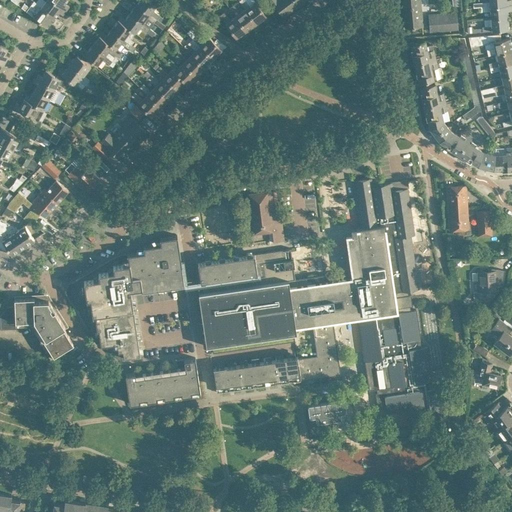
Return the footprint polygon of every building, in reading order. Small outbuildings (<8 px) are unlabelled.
[(33,0),(29,7),(24,3),(21,7),(47,27),(54,17),(41,6),(33,0)] [(44,0),(45,1),(41,6),(54,17),(58,11),(62,14),(66,10),(52,0),(44,0)] [(52,0),(66,10),(69,6),(65,3),(66,0),(52,0)] [(139,0),(137,3),(157,18),(160,15),(152,9),(157,3),(153,0),(139,0)] [(230,0),(226,3),(236,16),(235,16),(246,30),(247,30),(252,26),(254,29),(258,26),(256,23),(245,8),(240,12),(230,0)] [(245,0),(238,0),(245,8),(256,23),(262,18),(264,21),(268,18),(255,1),(249,6),(245,0)] [(304,0),(266,0),(270,5),(273,2),(283,16),(304,0)] [(419,0),(400,0),(401,5),(403,5),(405,27),(422,26),(419,0)] [(137,3),(129,13),(142,22),(142,23),(149,28),(154,23),(162,29),(165,25),(157,19),(157,18),(137,3)] [(511,9),(511,4),(480,7),(481,11),(490,11),(491,18),(507,17),(507,10),(511,9)] [(245,36),(249,33),(247,30),(246,30),(235,16),(230,20),(224,11),(220,15),(237,37),(242,33),(245,36)] [(152,36),(155,32),(149,28),(142,23),(142,22),(129,13),(125,19),(121,15),(118,19),(131,29),(130,29),(135,32),(139,26),(152,36)] [(456,13),(429,15),(430,30),(457,28),(456,13)] [(508,29),(507,17),(491,18),(491,25),(482,26),(482,31),(508,29)] [(131,44),(133,41),(130,38),(135,32),(130,29),(131,29),(118,19),(111,29),(131,44)] [(179,25),(174,20),(170,25),(175,30),(179,25)] [(106,35),(102,32),(99,35),(112,45),(116,48),(120,42),(128,48),(131,44),(111,29),(106,35)] [(196,34),(192,38),(200,45),(213,57),(218,52),(220,55),(224,51),(208,36),(203,41),(196,34)] [(495,46),(496,53),(511,49),(511,47),(510,37),(501,39),(500,34),(468,36),(471,47),(484,43),(485,48),(495,46)] [(112,61),(112,60),(115,63),(118,60),(115,57),(107,51),(112,45),(99,35),(92,45),(112,61)] [(464,37),(459,37),(463,56),(468,55),(464,37)] [(413,54),(412,54),(414,63),(435,58),(433,49),(427,51),(425,40),(411,43),(413,54)] [(0,42),(0,57),(6,60),(8,56),(4,54),(8,47),(0,42)] [(187,43),(184,47),(191,54),(191,53),(204,66),(205,66),(209,61),(212,64),(216,60),(213,57),(200,45),(195,50),(187,43)] [(97,65),(102,58),(109,64),(112,67),(115,63),(112,60),(112,61),(92,45),(87,51),(83,48),(80,52),(97,65)] [(498,61),(489,63),(490,67),(511,62),(511,49),(496,53),(498,61)] [(179,52),(175,55),(183,63),(183,62),(196,75),(196,74),(201,70),(204,72),(207,69),(205,66),(204,66),(191,53),(191,54),(186,59),(179,52)] [(69,58),(66,62),(69,65),(83,75),(83,74),(90,65),(77,55),(72,61),(69,58)] [(468,55),(463,56),(467,74),(472,73),(468,55)] [(420,82),(429,80),(442,77),(440,67),(437,67),(435,58),(414,63),(416,72),(417,72),(420,82)] [(127,65),(133,69),(137,65),(131,60),(127,65)] [(171,60),(167,64),(172,68),(188,83),(193,78),(195,81),(199,77),(196,74),(196,75),(183,62),(183,63),(178,68),(171,60)] [(491,72),(500,70),(502,77),(511,74),(511,62),(490,67),(491,72)] [(153,67),(163,77),(176,89),(177,89),(182,84),(184,87),(188,83),(172,68),(167,73),(160,66),(159,67),(156,63),(153,67)] [(85,85),(90,79),(83,74),(83,75),(69,65),(65,70),(62,67),(58,72),(70,81),(75,85),(79,80),(85,85)] [(42,75),(38,73),(36,77),(54,88),(57,83),(66,89),(70,81),(58,72),(57,75),(46,69),(42,75)] [(472,73),(467,74),(470,89),(476,88),(472,73)] [(495,91),(511,86),(511,74),(502,77),(503,84),(494,86),(495,91)] [(148,78),(155,85),(168,98),(173,93),(176,95),(179,92),(177,89),(176,89),(163,77),(158,82),(151,75),(148,78)] [(54,101),(60,91),(54,88),(36,77),(33,82),(37,84),(34,90),(48,98),(49,98),(54,101)] [(138,80),(135,83),(139,87),(146,94),(147,94),(160,107),(160,106),(165,101),(167,104),(171,100),(168,98),(155,85),(150,90),(143,83),(142,84),(138,80)] [(423,97),(422,97),(424,106),(445,101),(443,92),(437,93),(435,83),(420,86),(423,97)] [(507,100),(511,99),(511,86),(495,91),(496,95),(505,93),(507,100)] [(476,88),(470,89),(474,105),(479,104),(476,88)] [(38,107),(42,109),(48,98),(34,90),(30,96),(26,94),(24,98),(39,106),(38,107)] [(160,107),(147,94),(146,94),(142,99),(134,92),(131,95),(144,108),(151,115),(156,110),(159,113),(163,109),(160,106),(160,107)] [(43,110),(42,109),(38,107),(39,106),(24,98),(20,104),(16,102),(14,107),(38,120),(43,110)] [(492,103),(493,108),(508,105),(510,112),(511,111),(511,99),(507,100),(492,103)] [(447,110),(445,101),(424,106),(426,115),(427,115),(429,125),(430,125),(430,127),(435,134),(446,125),(443,121),(441,111),(447,110)] [(478,111),(480,110),(479,104),(474,105),(474,106),(462,114),(466,120),(478,111)] [(138,117),(143,113),(137,107),(136,106),(131,111),(138,117)] [(511,111),(510,112),(511,119),(502,121),(503,126),(511,124),(511,111)] [(482,116),(479,122),(493,140),(495,132),(482,116)] [(108,132),(101,140),(119,158),(146,131),(133,118),(114,138),(108,132)] [(77,122),(72,127),(78,133),(83,128),(77,122)] [(63,135),(72,127),(65,123),(59,133),(63,135)] [(450,130),(446,125),(435,134),(440,140),(442,141),(442,142),(451,148),(450,149),(458,154),(470,136),(462,131),(459,136),(450,130)] [(18,151),(24,140),(20,138),(1,127),(0,127),(0,132),(2,134),(0,137),(0,140),(13,148),(18,151)] [(71,130),(65,136),(71,141),(77,135),(71,130)] [(49,139),(55,142),(60,135),(53,131),(49,139)] [(474,146),(478,141),(470,136),(458,154),(466,159),(466,158),(476,163),(478,164),(486,166),(490,153),(483,151),(474,146)] [(3,157),(7,159),(13,148),(0,140),(0,154),(3,156),(3,157)] [(496,148),(491,146),(490,153),(486,166),(493,168),(496,168),(496,169),(507,168),(507,169),(511,169),(511,147),(506,147),(496,148)] [(41,155),(37,162),(42,165),(48,158),(50,154),(44,151),(41,155)] [(100,178),(81,161),(76,157),(71,162),(76,166),(68,174),(86,192),(92,185),(93,185),(100,178)] [(55,177),(61,171),(48,158),(42,165),(55,177)] [(358,317),(358,318),(365,361),(364,361),(365,361),(365,363),(366,365),(365,365),(365,366),(366,366),(366,370),(366,372),(367,372),(367,374),(366,374),(367,377),(368,379),(367,379),(367,380),(368,380),(368,382),(368,384),(369,388),(369,390),(376,388),(377,392),(375,393),(378,408),(386,407),(387,413),(424,407),(424,412),(430,411),(431,420),(449,418),(444,386),(432,388),(426,346),(421,347),(416,309),(410,310),(410,306),(412,305),(411,294),(408,294),(407,290),(418,289),(410,235),(414,234),(407,188),(409,187),(407,179),(384,183),(371,185),(370,177),(354,180),(361,227),(356,228),(354,228),(351,228),(351,230),(352,233),(346,234),(352,276),(327,280),(329,298),(333,298),(334,306),(330,307),(333,321),(364,316),(364,317),(358,317)] [(47,190),(45,188),(43,190),(57,202),(68,190),(56,179),(47,190)] [(466,184),(447,185),(449,230),(468,228),(466,184)] [(6,206),(12,210),(14,211),(22,201),(31,208),(23,217),(32,223),(41,213),(45,216),(57,202),(43,190),(32,203),(18,191),(9,202),(10,202),(6,206)] [(279,223),(275,190),(247,193),(251,233),(272,231),(273,241),(283,240),(281,223),(279,223)] [(9,216),(12,210),(6,206),(3,212),(9,216)] [(478,229),(492,229),(490,210),(476,210),(478,229)] [(25,225),(19,229),(0,218),(0,247),(5,249),(7,248),(12,254),(34,239),(25,225)] [(118,359),(119,359),(120,359),(121,359),(127,359),(126,355),(140,353),(131,290),(128,291),(128,288),(141,286),(162,283),(163,287),(184,284),(177,234),(159,237),(160,238),(161,242),(143,245),(143,246),(144,250),(121,254),(119,254),(117,255),(116,255),(114,256),(72,282),(71,283),(70,284),(69,285),(68,286),(68,287),(68,288),(68,289),(68,290),(68,291),(68,292),(68,293),(69,294),(71,298),(71,299),(93,335),(94,336),(95,337),(96,337),(97,337),(98,337),(99,337),(99,336),(100,336),(102,334),(106,338),(105,339),(104,339),(104,340),(104,341),(104,342),(104,343),(104,344),(104,345),(105,346),(106,347),(118,358),(118,359)] [(290,248),(197,261),(200,280),(286,267),(287,270),(290,270),(291,279),(295,279),(295,278),(293,266),(294,266),(293,258),(292,258),(290,248)] [(296,333),(294,321),(288,280),(291,279),(290,270),(287,270),(286,267),(200,280),(202,292),(198,292),(206,346),(212,345),(213,352),(295,340),(294,333),(296,333)] [(473,291),(474,300),(480,299),(480,300),(491,299),(503,284),(504,270),(495,269),(495,270),(478,271),(479,291),(473,291)] [(296,357),(297,365),(299,364),(301,379),(303,379),(305,378),(305,379),(307,379),(307,378),(311,378),(313,378),(313,377),(315,377),(318,377),(322,376),(325,376),(327,375),(327,376),(330,375),(332,375),(334,375),(334,374),(338,374),(341,374),(339,363),(338,361),(339,361),(338,359),(337,355),(338,355),(337,352),(337,350),(337,348),(336,348),(336,346),(336,344),(336,342),(336,341),(335,341),(335,337),(335,333),(334,333),(334,331),(334,329),(333,325),(333,323),(332,321),(333,321),(330,307),(334,306),(333,298),(329,298),(327,280),(326,278),(326,276),(326,274),(324,274),(322,275),(322,274),(321,275),(320,275),(317,275),(315,275),(315,276),(313,276),(306,277),(304,277),(303,277),(301,278),(301,277),(299,278),(295,279),(291,279),(288,280),(294,321),(311,319),(317,355),(302,357),(296,357)] [(7,306),(0,315),(0,327),(0,329),(16,328),(16,325),(25,324),(25,321),(34,320),(40,330),(37,332),(42,340),(43,339),(54,355),(73,343),(63,327),(65,326),(48,299),(34,300),(34,297),(14,298),(15,306),(7,306)] [(511,317),(511,319),(506,316),(503,320),(511,327),(511,325),(511,317)] [(511,348),(511,335),(507,332),(511,327),(503,320),(499,318),(490,329),(499,335),(494,342),(509,353),(511,348)] [(487,350),(476,343),(473,348),(484,355),(487,350)] [(125,373),(129,403),(140,401),(140,400),(139,400),(139,398),(146,397),(147,400),(157,399),(157,398),(156,396),(163,395),(164,398),(175,396),(174,395),(174,393),(181,392),(181,395),(200,392),(195,357),(176,360),(176,362),(178,370),(135,377),(135,372),(125,373)] [(490,363),(481,361),(478,373),(476,373),(474,381),(497,386),(500,374),(488,371),(490,363)] [(297,365),(287,366),(289,381),(292,380),(292,381),(301,380),(301,379),(299,364),(297,365)] [(287,366),(275,368),(277,383),(280,382),(281,383),(289,382),(289,381),(287,366)] [(275,368),(263,370),(265,384),(269,384),(269,385),(277,384),(277,383),(275,368)] [(263,370),(251,371),(253,386),(257,386),(265,385),(265,384),(263,370)] [(251,371),(239,373),(241,388),(245,387),(245,388),(253,387),(253,386),(251,371)] [(239,373),(227,375),(229,390),(233,389),(233,390),(241,389),(241,388),(239,373)] [(229,390),(227,375),(214,377),(216,392),(218,392),(218,391),(221,391),(221,392),(230,390),(229,390)] [(344,399),(307,404),(309,417),(315,416),(316,422),(341,419),(340,412),(346,412),(344,399)] [(491,418),(498,428),(511,418),(511,411),(507,406),(501,411),(495,404),(486,411),(487,413),(491,418)] [(496,430),(504,440),(511,433),(511,418),(498,428),(496,430)] [(0,492),(0,507),(8,509),(7,511),(22,511),(23,511),(18,510),(20,500),(11,499),(11,494),(0,492)] [(48,510),(47,511),(84,511),(86,502),(65,499),(64,504),(56,503),(54,502),(54,504),(53,511),(48,510)] [(86,502),(84,511),(95,511),(96,504),(86,502)]
